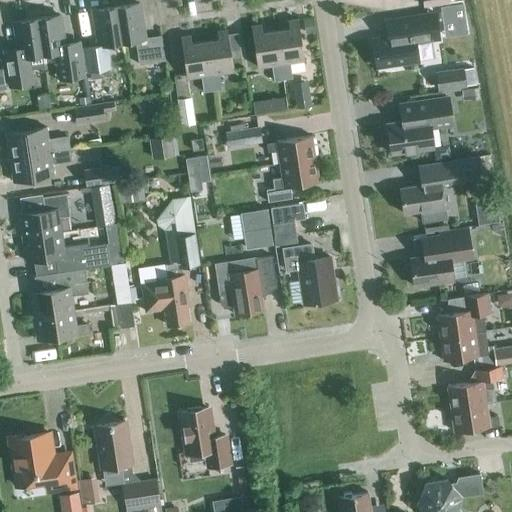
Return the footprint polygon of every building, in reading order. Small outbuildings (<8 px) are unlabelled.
[(116,7),(121,43),(135,41),(138,65),(164,61),(160,36),(144,38),(139,3),(116,7)] [(456,36),(467,34),(463,4),(452,6),(456,36)] [(106,45),(121,43),(116,7),(92,10),(98,46),(83,48),(86,72),(110,69),(106,45)] [(375,68),(417,62),(414,44),(440,40),(435,11),(384,19),(387,37),(371,40),(375,68)] [(36,19),(42,55),(53,53),(57,81),(85,77),(80,40),(64,43),(60,15),(36,19)] [(28,57),(42,55),(36,19),(13,22),(17,47),(3,49),(9,87),(32,83),(28,57)] [(288,29),(275,31),(282,77),(282,80),(291,78),(289,62),(303,60),(297,19),(287,21),(288,29)] [(303,21),(306,35),(315,34),(312,19),(303,21)] [(260,25),(250,27),(257,67),(271,65),(273,81),(282,80),(282,77),(275,31),(262,33),(260,25)] [(204,42),(212,90),(221,89),(218,73),(233,71),(226,30),(217,32),(218,40),(204,42)] [(212,90),(204,42),(191,44),(190,36),(180,37),(186,78),(200,76),(203,92),(212,90)] [(437,91),(466,87),(463,69),(463,67),(434,72),(437,91)] [(473,67),(463,69),(466,87),(476,85),(473,67)] [(308,91),(296,93),(299,108),(310,107),(308,91)] [(136,104),(142,119),(164,111),(158,95),(136,104)] [(51,96),(39,98),(41,111),(52,110),(51,96)] [(191,96),(176,99),(180,126),(195,124),(191,96)] [(391,154),(432,148),(429,128),(451,124),(447,96),(398,104),(400,122),(386,124),(391,154)] [(270,113),(285,110),(283,97),(268,99),(270,113)] [(76,124),(104,120),(103,112),(115,110),(114,101),(73,107),(76,124)] [(9,157),(69,148),(67,136),(47,140),(45,127),(5,134),(9,157)] [(232,146),(260,141),(257,128),(230,132),(232,146)] [(175,156),(171,135),(148,138),(151,159),(175,156)] [(279,164),(314,158),(311,136),(276,141),(276,142),(266,144),(267,153),(277,151),(279,164)] [(192,151),(203,149),(201,138),(190,140),(192,151)] [(69,148),(9,157),(13,183),(53,176),(51,164),(71,161),(69,148)] [(202,191),(199,176),(208,174),(205,156),(184,159),(190,193),(202,191)] [(314,158),(279,164),(281,178),(271,180),(273,189),(265,190),(267,203),(291,199),(289,187),(318,183),(314,158)] [(417,186),(398,188),(402,214),(420,212),(422,223),(446,220),(441,186),(454,184),(453,178),(480,174),(478,159),(418,167),(420,182),(416,183),(417,186)] [(127,179),(125,164),(111,166),(111,165),(83,170),(86,187),(114,183),(114,181),(127,179)] [(119,204),(145,200),(143,193),(148,192),(146,183),(116,187),(119,204)] [(21,237),(61,232),(59,218),(69,217),(66,194),(42,197),(44,210),(18,214),(21,237)] [(478,224),(499,221),(496,200),(475,204),(478,224)] [(165,327),(190,323),(187,307),(190,307),(185,273),(181,274),(180,269),(200,265),(189,202),(179,204),(181,216),(174,217),(169,213),(164,213),(160,219),(161,223),(166,227),(169,247),(167,249),(168,254),(171,255),(172,264),(165,265),(167,278),(155,279),(155,281),(140,284),(144,314),(163,311),(165,327)] [(115,203),(101,205),(104,224),(118,222),(115,203)] [(304,219),(302,203),(269,208),(273,236),(296,233),(294,221),(304,219)] [(268,208),(240,212),(245,248),(274,243),(268,208)] [(413,287),(452,281),(450,263),(472,259),(471,250),(468,231),(434,236),(437,254),(409,258),(413,287)] [(57,273),(84,269),(109,265),(105,243),(87,246),(87,243),(63,247),(61,232),(21,237),(25,262),(55,257),(57,273)] [(121,241),(105,243),(109,265),(124,263),(121,241)] [(298,245),(280,248),(284,273),(298,271),(303,304),(335,299),(329,257),(312,260),(310,243),(298,245)] [(222,292),(219,297),(220,305),(225,308),(232,307),(234,315),(263,311),(259,284),(275,282),(271,256),(243,260),(245,271),(227,274),(230,291),(222,292)] [(124,263),(109,265),(112,284),(127,282),(124,263)] [(33,316),(73,311),(70,296),(87,294),(84,269),(57,273),(54,274),(56,289),(30,293),(33,316)] [(478,283),(462,285),(464,297),(480,295),(478,283)] [(439,338),(484,331),(482,315),(490,314),(487,294),(480,295),(464,297),(463,297),(465,311),(436,315),(439,338)] [(118,328),(134,326),(130,302),(114,304),(118,328)] [(73,311),(33,316),(37,341),(88,333),(87,324),(75,326),(73,311)] [(484,331),(439,338),(443,362),(487,355),(484,331)] [(450,409),(485,403),(483,390),(493,389),(491,380),(501,378),(500,370),(510,369),(509,363),(511,362),(511,345),(492,348),(495,367),(474,370),(476,382),(446,386),(450,409)] [(485,403),(450,409),(453,433),(498,426),(497,416),(487,418),(485,403)] [(213,437),(208,408),(179,413),(186,454),(205,451),(207,467),(230,464),(225,435),(213,437)] [(132,472),(131,464),(124,421),(95,426),(101,468),(118,466),(125,508),(160,503),(156,478),(139,481),(139,480),(130,482),(129,473),(132,472)] [(52,457),(48,433),(9,439),(17,486),(45,482),(46,491),(74,486),(69,455),(52,457)] [(78,477),(82,501),(101,498),(97,473),(78,477)] [(482,493),(479,475),(457,478),(455,483),(449,484),(446,480),(424,483),(416,504),(423,511),(459,511),(456,508),(460,497),(482,493)] [(234,511),(241,511),(236,476),(230,477),(234,511)] [(60,511),(81,511),(78,492),(58,495),(60,511)] [(350,495),(350,492),(342,493),(343,497),(337,498),(338,511),(382,511),(382,504),(369,506),(367,493),(350,495)] [(161,511),(160,503),(125,508),(125,511),(161,511)]
